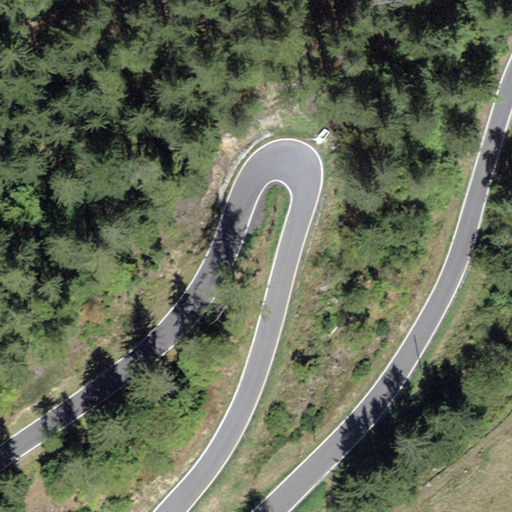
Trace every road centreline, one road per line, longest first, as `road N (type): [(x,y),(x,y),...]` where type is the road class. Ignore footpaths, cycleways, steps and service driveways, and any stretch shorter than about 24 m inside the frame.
road 1 (unclassified): [(170,511),(234,425),(259,363),(305,194),(294,161),(271,161),(250,181),(216,266),(180,319),(129,367),(0,457)]
road 2 (unclassified): [(511,81),(458,257),(422,332),(376,401),(270,511)]
